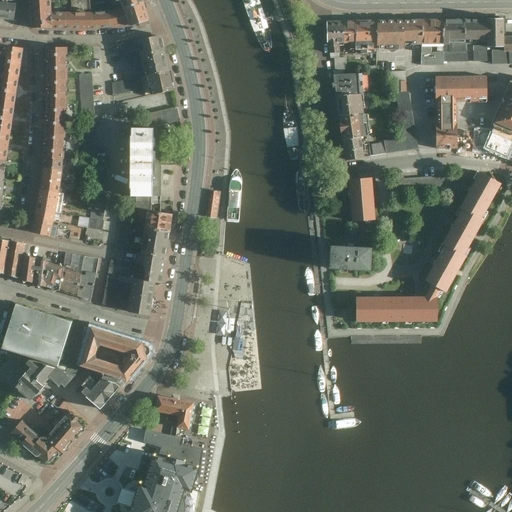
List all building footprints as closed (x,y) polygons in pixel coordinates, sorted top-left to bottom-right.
[(49,0),(40,0),(30,1),(32,29),(51,28),(50,11),(49,0)] [(70,0),(71,10),(64,11),(64,27),(90,27),(90,10),(89,0),(70,0)] [(122,6),(127,23),(128,26),(148,19),(142,0),(122,6)] [(243,0),(250,21),(257,39),(260,45),(263,49),(264,50),(265,51),(266,52),(267,52),(268,52),(270,51),(271,50),(272,50),(272,49),(272,48),(272,47),(272,46),(272,42),(270,35),(266,20),(258,0),(243,0)] [(0,17),(12,19),(15,3),(2,2),(0,1),(0,17)] [(90,10),(90,27),(108,27),(127,23),(122,6),(106,10),(90,10)] [(64,11),(50,11),(51,28),(64,27),(64,11)] [(442,17),(422,18),(422,43),(422,53),(433,52),(433,45),(443,45),(443,42),(442,17)] [(463,17),(442,17),(443,42),(445,42),(445,52),(445,61),(470,61),(470,50),(468,50),(468,42),(463,42),(463,17)] [(505,35),(505,17),(463,17),(463,42),(468,42),(486,41),(486,46),(476,46),(476,61),(494,61),(494,50),(506,49),(505,35)] [(375,18),(353,19),(353,42),(353,48),(357,48),(357,54),(375,53),(375,48),(375,18)] [(402,18),(375,18),(375,48),(403,48),(403,45),(402,18)] [(414,43),(422,43),(422,18),(413,18),(402,18),(403,45),(408,45),(411,43),(414,43)] [(343,42),(343,19),(326,19),(327,52),(341,52),(341,45),(343,45),(343,42)] [(353,42),(353,19),(343,19),(343,42),(353,42)] [(511,34),(505,35),(506,49),(494,50),(494,61),(494,64),(511,63),(511,34)] [(124,60),(139,57),(165,51),(161,36),(121,44),(124,60)] [(0,46),(0,74),(19,77),(23,49),(0,46)] [(46,47),(46,74),(67,74),(67,67),(65,67),(66,54),(67,54),(67,47),(46,47)] [(165,51),(139,57),(143,74),(168,69),(165,51)] [(433,52),(422,53),(419,65),(442,64),(445,61),(445,52),(433,52)] [(345,57),(333,58),(334,70),(346,69),(345,57)] [(168,69),(143,74),(113,81),(113,95),(144,89),(146,96),(173,90),(168,69)] [(406,71),(387,71),(387,81),(406,81),(406,71)] [(333,76),(335,97),(362,93),(359,72),(333,76)] [(184,88),(180,73),(175,74),(179,89),(184,88)] [(0,74),(0,102),(15,105),(19,77),(0,74)] [(46,74),(45,101),(67,102),(67,95),(65,95),(65,81),(67,82),(67,74),(46,74)] [(92,74),(79,75),(83,153),(97,152),(92,74)] [(435,74),(436,147),(462,147),(462,123),(454,123),(454,98),(491,97),(491,74),(435,74)] [(511,77),(508,76),(489,121),(490,126),(492,127),(490,131),(511,140),(511,77)] [(406,81),(394,82),(394,91),(406,91),(406,81)] [(417,148),(407,91),(394,94),(401,138),(383,140),(385,153),(417,148)] [(335,97),(338,116),(364,113),(362,93),(335,97)] [(45,101),(43,129),(66,130),(66,123),(64,123),(64,110),(67,110),(67,102),(45,101)] [(0,102),(0,130),(11,132),(15,105),(0,102)] [(130,148),(161,148),(161,125),(180,120),(177,107),(154,112),(148,113),(130,117),(130,148)] [(338,116),(342,140),(359,137),(368,136),(364,113),(338,116)] [(43,129),(42,158),(62,159),(64,159),(64,151),(62,151),(63,137),(65,137),(66,130),(43,129)] [(0,158),(7,160),(11,132),(0,130),(0,158)] [(511,145),(511,140),(490,131),(482,147),(507,157),(511,145)] [(342,140),(344,159),(371,156),(369,144),(360,145),(359,137),(342,140)] [(382,142),(371,144),(372,155),(383,153),(382,142)] [(130,148),(130,172),(161,172),(161,148),(130,148)] [(42,158),(41,167),(60,170),(62,159),(42,158)] [(41,167),(39,179),(59,182),(60,170),(41,167)] [(161,172),(130,172),(130,196),(135,196),(135,208),(151,211),(150,196),(161,196),(161,172)] [(482,172),(462,207),(464,208),(484,219),(503,184),(482,172)] [(452,190),(451,175),(393,179),(394,194),(452,190)] [(92,187),(94,187),(104,189),(105,177),(94,176),(92,187)] [(373,177),(349,180),(352,222),(376,220),(373,177)] [(39,179),(38,189),(57,192),(59,182),(39,179)] [(92,198),(94,198),(105,200),(107,189),(104,189),(94,187),(92,198)] [(38,189),(36,199),(55,203),(57,192),(38,189)] [(217,217),(221,192),(210,190),(207,216),(217,217)] [(94,198),(93,208),(104,210),(106,200),(105,200),(94,198)] [(36,199),(34,210),(54,213),(55,203),(36,199)] [(92,208),(90,218),(103,220),(104,210),(93,208),(92,208)] [(447,245),(466,256),(486,220),(484,219),(464,208),(445,244),(447,245)] [(54,213),(34,210),(30,232),(49,236),(54,213)] [(146,211),(143,228),(169,231),(172,214),(146,211)] [(87,218),(85,228),(102,231),(104,220),(103,220),(90,218),(87,218)] [(133,226),(119,224),(115,250),(129,252),(133,226)] [(143,228),(139,253),(145,254),(166,257),(169,231),(143,228)] [(22,255),(24,244),(0,239),(0,272),(17,277),(22,255)] [(447,245),(426,281),(432,285),(443,290),(448,293),(468,257),(466,256),(447,245)] [(330,271),(371,272),(372,249),(331,247),(330,271)] [(56,290),(75,295),(83,257),(65,252),(62,265),(56,290)] [(166,257),(145,254),(141,280),(155,282),(162,283),(166,257)] [(62,265),(22,255),(17,277),(56,290),(62,265)] [(98,260),(83,257),(75,295),(90,299),(98,260)] [(131,264),(112,260),(108,280),(120,281),(121,273),(129,274),(131,264)] [(150,316),(155,282),(141,280),(131,279),(130,283),(126,313),(150,316)] [(120,281),(108,280),(103,305),(126,313),(130,283),(120,281)] [(432,285),(426,297),(438,296),(443,290),(432,285)] [(426,297),(397,297),(398,323),(439,322),(438,296),(426,297)] [(397,297),(357,298),(357,308),(357,324),(398,323),(397,297)] [(16,304),(1,349),(57,367),(71,322),(16,304)] [(103,378),(122,385),(144,360),(140,344),(88,330),(76,369),(103,378)] [(39,369),(29,360),(25,365),(30,368),(18,382),(19,383),(15,388),(30,402),(44,386),(43,385),(49,379),(59,387),(61,384),(65,388),(75,375),(42,365),(39,369)] [(122,385),(103,378),(97,384),(89,377),(80,387),(83,390),(78,394),(99,412),(122,385)] [(196,403),(159,396),(156,412),(167,414),(181,417),(178,430),(190,432),(196,403)] [(44,439),(22,421),(8,436),(19,445),(15,449),(23,455),(26,453),(33,459),(36,459),(44,465),(48,465),(53,460),(55,460),(56,458),(59,458),(63,454),(65,454),(69,449),(68,447),(87,426),(69,411),(59,421),(55,418),(48,426),(52,429),(44,439)] [(164,434),(147,430),(144,441),(161,447),(164,434)] [(170,435),(164,434),(161,447),(159,453),(166,455),(167,452),(185,458),(185,459),(200,464),(203,448),(182,444),(183,438),(170,435)] [(159,453),(154,451),(144,481),(139,480),(136,492),(133,499),(131,506),(129,511),(177,511),(185,488),(191,490),(200,464),(185,459),(185,458),(167,452),(166,455),(159,453)] [(133,499),(136,492),(123,488),(119,502),(131,506),(133,499)]
